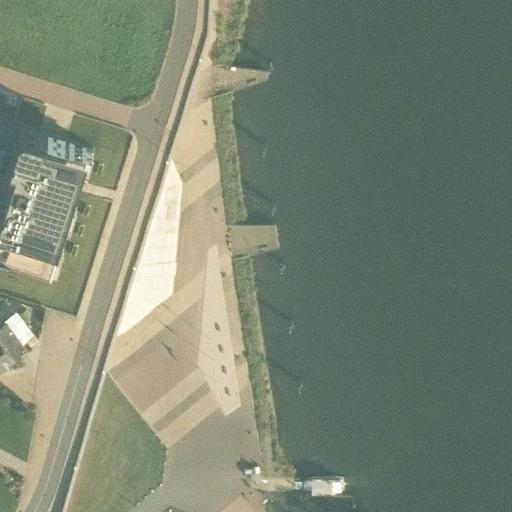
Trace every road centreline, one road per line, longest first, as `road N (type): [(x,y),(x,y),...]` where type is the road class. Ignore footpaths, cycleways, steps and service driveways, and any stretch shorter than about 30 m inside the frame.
road 1 (unclassified): [(35,511),(193,0)]
road 2 (unknown): [(50,473),(92,475),(168,444),(198,454),(207,466),(204,503)]
